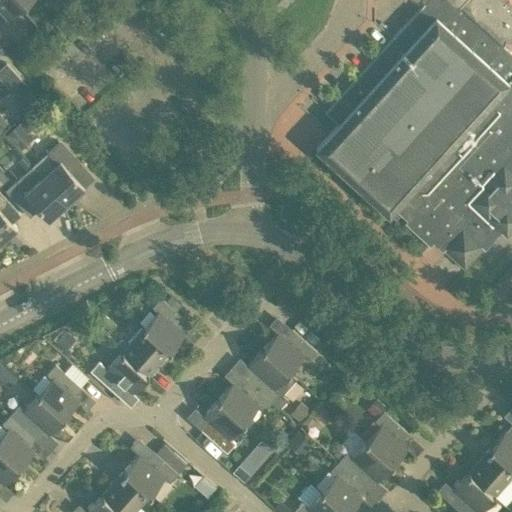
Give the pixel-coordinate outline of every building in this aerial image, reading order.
[(26,0),(0,0),(0,11),(7,18),(26,0)] [(415,0),(417,1),(417,0),(420,0),(423,2),(324,111),(337,123),(315,148),(387,214),(393,208),(396,210),(398,212),(405,219),(403,222),(429,245),(432,242),(436,247),(441,251),(443,248),(463,267),(477,252),(481,246),(483,248),(500,230),(506,235),(511,228),(511,53),(502,45),(504,39),(511,39),(511,7),(503,0),(415,0)] [(63,34),(82,17),(73,7),(54,23),(63,34)] [(19,77),(14,71),(2,81),(8,87),(19,77)] [(29,107),(37,99),(28,89),(20,97),(29,107)] [(14,146),(29,133),(19,121),(4,135),(14,146)] [(55,162),(41,175),(65,202),(83,186),(66,167),(75,159),(58,141),(46,151),(55,162)] [(47,218),(65,202),(41,175),(40,176),(30,165),(4,189),(28,215),(37,207),(47,218)] [(0,240),(15,227),(0,210),(0,206),(7,200),(0,192),(0,240)] [(156,311),(140,329),(166,352),(183,333),(177,328),(185,319),(160,296),(151,306),(156,311)] [(64,329),(65,329),(62,327),(51,333),(49,335),(54,340),(54,341),(64,350),(74,338),(64,329)] [(276,331),(261,348),(293,376),(316,350),(290,328),(283,337),(276,331)] [(120,351),(146,375),(166,352),(140,329),(120,351)] [(247,364),(253,370),(245,378),(271,401),(278,408),(286,399),(281,394),(295,378),(293,376),(261,348),(247,364)] [(131,391),(146,375),(120,351),(106,367),(97,360),(89,369),(114,392),(122,383),(131,391)] [(8,370),(0,362),(0,378),(0,379),(8,370)] [(71,362),(63,371),(79,385),(88,376),(71,362)] [(51,377),(37,393),(63,416),(78,400),(71,394),(79,385),(63,371),(54,363),(45,373),(51,377)] [(257,406),(262,410),(271,401),(245,378),(238,387),(231,381),(217,398),(243,421),(257,406)] [(17,404),(9,413),(34,436),(42,427),(48,433),(63,416),(37,393),(23,408),(17,404)] [(385,405),(376,397),(367,408),(376,416),(385,405)] [(234,442),(229,437),(243,421),(217,398),(202,414),(208,420),(200,429),(226,451),(234,442)] [(290,412),(298,420),(308,408),(300,401),(290,412)] [(373,419),(379,424),(365,439),(392,463),(406,447),(400,441),(408,432),(382,410),(373,419)] [(27,444),(34,436),(9,413),(1,423),(6,428),(0,433),(0,450),(18,466),(33,450),(27,444)] [(511,426),(507,433),(504,430),(489,447),(511,467),(511,426)] [(305,438),(297,430),(287,441),(295,449),(305,438)] [(351,455),(345,451),(341,455),(336,450),(333,454),(338,459),(337,460),(362,483),(370,474),(376,480),(392,463),(365,439),(351,455)] [(138,453),(123,469),(149,493),(163,477),(168,482),(177,472),(152,449),(144,458),(138,453)] [(467,472),(493,495),(511,473),(511,472),(486,449),(467,472)] [(0,479),(3,483),(18,466),(0,450),(0,479)] [(237,465),(248,474),(257,463),(246,454),(237,465)] [(347,511),(361,497),(355,491),(362,483),(337,460),(329,469),(334,474),(320,490),(344,511),(347,511)] [(131,511),(149,493),(123,469),(100,494),(120,511),(131,511)] [(480,511),(479,511),(493,495),(467,472),(452,488),(458,494),(450,503),(460,511),(480,511)] [(344,511),(320,490),(306,505),(301,501),(292,511),(293,511),(344,511)] [(87,511),(120,511),(100,494),(86,511),(87,511)] [(279,511),(284,511),(288,507),(279,499),(272,506),(279,511)]
